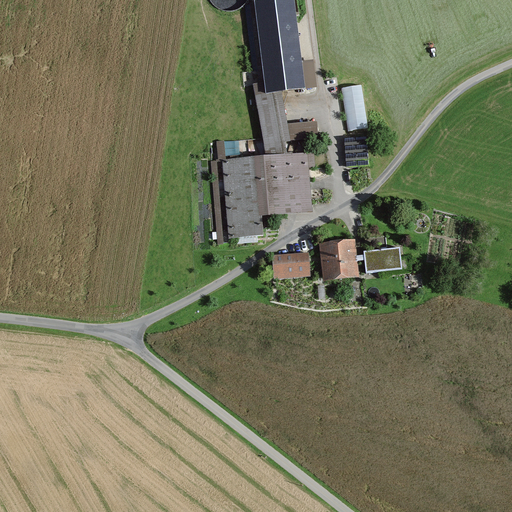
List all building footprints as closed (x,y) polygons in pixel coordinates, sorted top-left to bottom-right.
[(293,4),(255,8),(264,89),(265,97),(281,95),(303,93),(293,4)] [(281,95),(265,97),(264,89),(254,90),(268,160),(288,158),(285,147),(318,144),(315,126),(287,129),(281,95)] [(367,140),(346,142),(347,168),(369,167),(367,140)] [(312,213),(307,156),(288,158),(268,160),(223,164),(231,243),(264,240),(262,218),(312,213)] [(354,246),(321,248),(324,285),(357,283),(354,246)] [(398,254),(365,257),(367,277),(400,273),(398,254)] [(308,258),(274,259),(275,282),(309,281),(308,258)]
